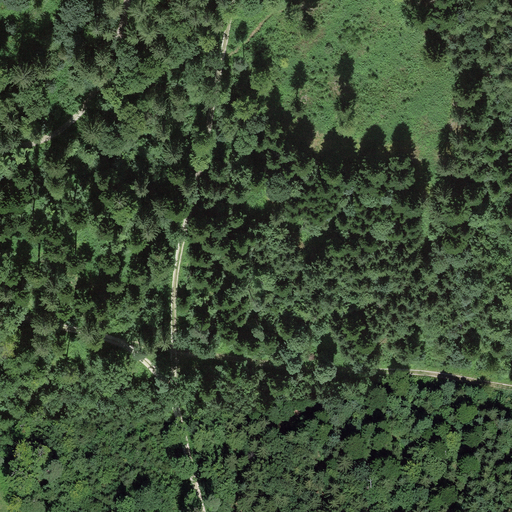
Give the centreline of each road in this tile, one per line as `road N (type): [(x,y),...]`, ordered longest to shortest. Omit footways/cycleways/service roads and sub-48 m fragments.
road 1 (track): [(0,312),(173,352),(181,228),(233,0)]
road 2 (track): [(198,511),(173,352),(296,372),(422,372),(511,389)]
road 3 (track): [(0,134),(49,132),(71,120),(91,96),(132,0)]
